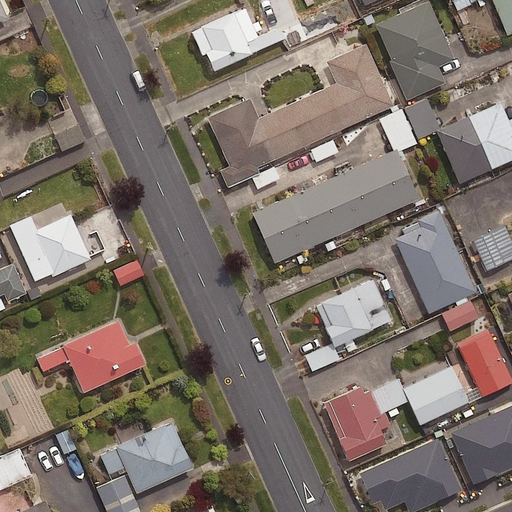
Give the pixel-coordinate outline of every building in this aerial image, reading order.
[(450,57),(426,0),(422,0),(373,20),(405,96),(441,81),(434,64),(450,57)] [(472,0),(451,0),(457,9),(472,0)] [(511,27),(511,0),(490,0),(504,31),(511,27)] [(277,23),(261,30),(255,18),(249,21),(241,4),(189,29),(209,70),(283,35),(277,23)] [(306,141),(314,160),(337,150),(328,131),(390,103),(363,42),(326,59),(335,81),(254,117),(245,96),(205,114),(227,162),(218,166),(226,184),(249,173),(255,186),(277,176),(269,158),(306,141)] [(436,126),(423,96),(403,104),(416,134),(436,126)] [(434,128),(456,179),(511,155),(511,116),(506,119),(498,100),(434,128)] [(377,116),(391,148),(393,147),(394,149),(414,140),(399,106),(377,116)] [(414,196),(393,148),(249,211),(271,259),(414,196)] [(86,255),(62,201),(8,225),(32,279),(86,255)] [(474,289),(437,208),(415,218),(417,223),(392,234),(426,310),(474,289)] [(511,255),(511,245),(502,223),(470,238),(484,268),(511,255)] [(141,273),(134,258),(111,269),(118,284),(141,273)] [(0,291),(4,300),(23,291),(9,260),(0,264),(0,291)] [(390,317),(372,276),(312,302),(330,343),(390,317)] [(467,297),(439,310),(449,331),(477,318),(467,297)] [(115,317),(59,342),(80,389),(136,364),(115,317)] [(509,379),(487,331),(457,345),(478,393),(509,379)] [(330,359),(324,344),(303,353),(310,368),(330,359)] [(464,401),(445,359),(427,368),(430,374),(402,386),(418,422),(464,401)] [(405,399),(396,377),(364,390),(361,382),(322,398),(346,456),(382,442),(376,427),(387,423),(381,408),(405,399)] [(511,399),(509,401),(511,408),(511,412),(503,417),(507,427),(511,425),(511,399)] [(169,418),(113,443),(133,490),(190,465),(169,418)] [(486,457),(469,420),(386,457),(405,498),(430,487),(428,483),(486,457)] [(68,437),(64,425),(41,434),(45,446),(68,437)] [(0,485),(15,480),(5,453),(0,454),(0,485)] [(49,511),(42,495),(2,511),(49,511)]
